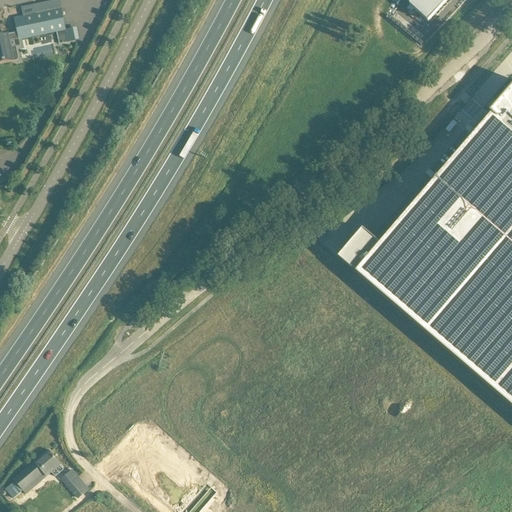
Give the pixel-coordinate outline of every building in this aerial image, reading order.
[(58,1),(60,0),(0,0),(0,12),(22,8),(24,17),(15,19),(17,32),(0,35),(0,62),(11,60),(12,61),(17,60),(18,58),(16,47),(19,47),(20,45),(19,39),(65,30),(61,9),(60,9),(58,1)] [(411,0),(409,6),(428,23),(448,0),(411,0)] [(67,42),(76,41),(74,28),(65,30),(67,42)] [(362,230),(338,259),(511,407),(511,87),(490,113),(491,115),(380,245),(362,230)] [(436,90),(417,110),(423,115),(442,95),(436,90)] [(468,125),(465,129),(470,134),(473,130),(468,125)] [(429,170),(426,174),(431,179),(435,175),(429,170)] [(324,234),(319,238),(325,245),(329,241),(324,234)] [(151,436),(124,468),(176,511),(197,511),(216,491),(151,436)] [(52,472),(56,476),(63,470),(59,466),(61,465),(49,450),(13,480),(26,495),(52,472)] [(72,471),(62,479),(65,483),(78,498),(89,490),(72,470),(72,471)]
